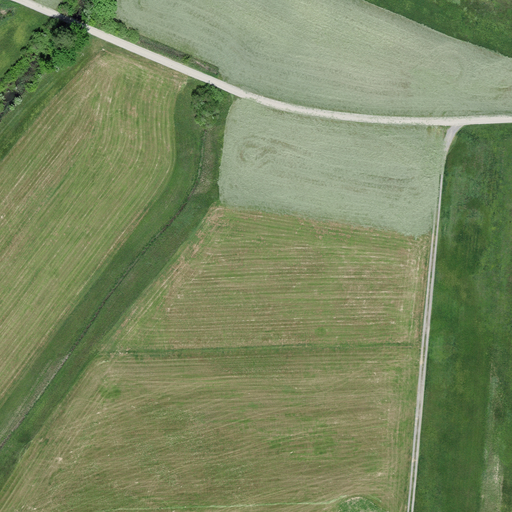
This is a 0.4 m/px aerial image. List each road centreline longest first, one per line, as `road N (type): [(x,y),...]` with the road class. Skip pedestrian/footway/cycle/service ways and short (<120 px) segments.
road 1 (track): [(462,120),(295,106),(218,83),(21,0)]
road 2 (track): [(462,120),(443,142),(409,511)]
